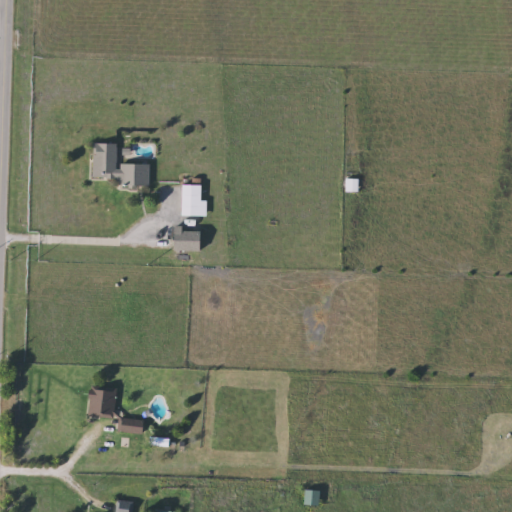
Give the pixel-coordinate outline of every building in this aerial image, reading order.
[(119,186),(119,179),(95,179),(95,144),(119,144),(119,164),(152,165),(151,186),(119,186)] [(360,192),(347,192),(347,179),(360,179),(360,192)] [(208,217),(184,217),(184,185),(205,185),(205,201),(208,201),(208,217)] [(178,251),(178,229),(205,229),(205,251),(178,251)] [(116,419),(91,417),(93,387),(118,389),(116,419)] [(120,433),(121,419),(147,421),(146,435),(120,433)] [(323,506),(306,506),(305,492),(322,491),(323,506)] [(116,511),(117,501),(135,502),(134,511),(116,511)]
